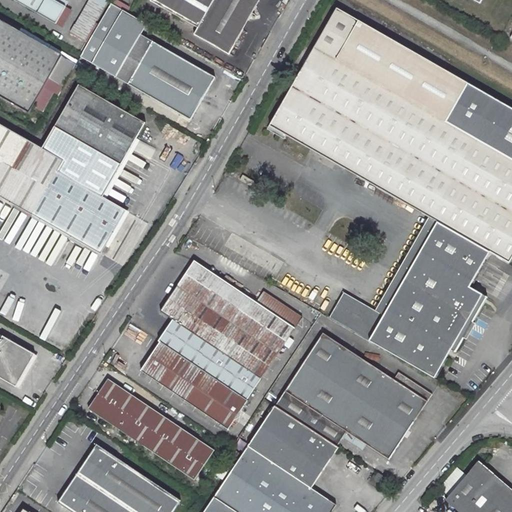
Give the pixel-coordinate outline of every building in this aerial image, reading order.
[(14,0),(54,23),(64,6),(53,0),(14,0)] [(86,0),(70,32),(86,41),(107,0),(86,0)] [(227,56),(259,0),(148,0),(147,2),(195,30),(191,35),(227,56)] [(213,78),(138,35),(144,25),(110,5),(80,58),(188,120),(213,78)] [(511,258),(511,157),(447,120),(469,80),(339,6),(271,126),(425,214),(509,263),(511,258)] [(0,23),(0,99),(29,117),(63,60),(0,23)] [(79,86),(48,139),(41,151),(0,126),(0,200),(98,258),(124,212),(101,198),(145,123),(79,86)] [(256,181),(243,174),(240,180),(253,188),(256,181)] [(490,252),(425,214),(372,306),(357,331),(435,376),(451,348),(455,351),(487,296),(470,287),(490,252)] [(174,319),(261,378),(302,317),(264,291),(257,302),(195,261),(162,312),(174,319)] [(357,331),(372,306),(332,283),(317,308),(357,331)] [(261,378),(174,319),(167,329),(255,389),(261,378)] [(141,371),(228,429),(255,389),(167,329),(160,340),(161,342),(141,371)] [(395,379),(325,332),(286,389),(276,403),(337,445),(338,445),(348,431),(390,459),(433,394),(400,372),(395,379)] [(0,378),(16,388),(35,356),(0,335),(0,378)] [(110,379),(90,409),(193,478),(213,449),(110,379)] [(330,511),(336,504),(310,486),(337,445),(276,403),(207,506),(215,511),(330,511)] [(12,413),(2,407),(0,409),(0,427),(2,429),(12,413)] [(58,502),(73,511),(174,511),(182,501),(97,444),(58,502)] [(511,511),(511,484),(481,459),(448,497),(462,509),(459,511),(511,511)] [(231,467),(224,463),(216,474),(223,479),(231,467)] [(377,472),(375,475),(373,473),(371,477),(381,484),(385,477),(377,472)]
